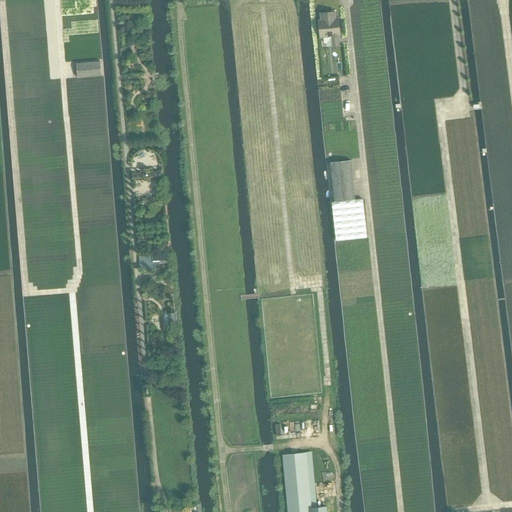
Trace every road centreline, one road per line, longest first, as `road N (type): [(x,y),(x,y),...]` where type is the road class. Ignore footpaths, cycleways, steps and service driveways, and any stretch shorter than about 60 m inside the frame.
road 1 (track): [(220,452),(334,441),(319,285),(292,287),(261,0)]
road 2 (track): [(401,511),(359,135)]
